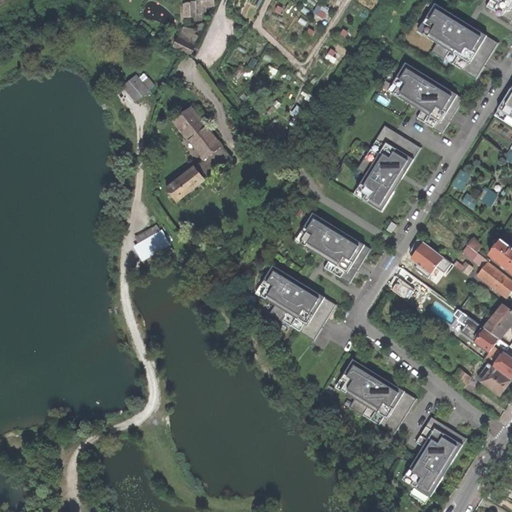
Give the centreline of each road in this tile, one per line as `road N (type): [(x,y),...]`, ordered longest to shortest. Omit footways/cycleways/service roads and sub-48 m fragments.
road 1 (residential): [(511,69),(359,312),(363,325),(507,437)]
road 2 (track): [(78,511),(80,455),(93,439),(140,420),(156,398),(155,377),(125,312),(127,239),(135,223)]
